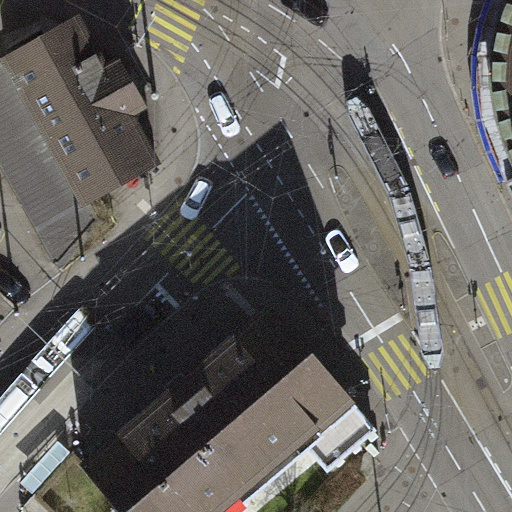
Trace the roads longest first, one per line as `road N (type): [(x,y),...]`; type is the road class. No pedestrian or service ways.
road 1 (tertiary): [(0,445),(329,98)]
road 2 (secondary): [(329,98),(511,430)]
road 3 (secondary): [(194,0),(329,98)]
